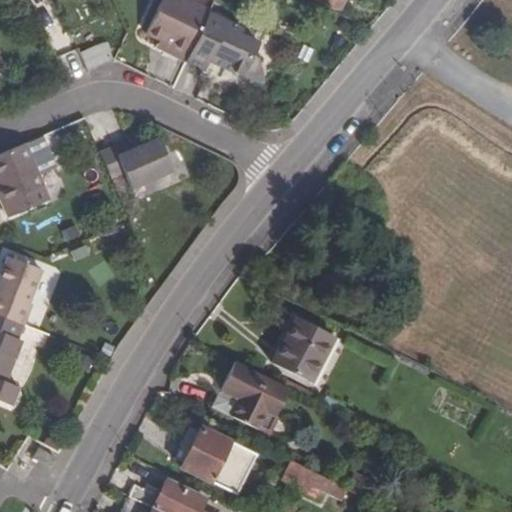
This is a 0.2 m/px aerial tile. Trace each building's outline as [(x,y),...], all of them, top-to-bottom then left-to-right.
[(162,50),(185,61),(208,11),(184,0),(161,0),(145,34),(165,43),(162,50)] [(313,0),(334,10),(339,0),(313,0)] [(208,60),(252,80),(259,65),(256,59),(250,56),(256,44),(237,35),(240,29),(207,14),(185,61),(204,70),(208,60)] [(80,56),(87,72),(113,60),(106,45),(80,56)] [(24,144),(38,175),(54,168),(40,136),(24,144)] [(111,154),(129,193),(173,173),(158,141),(143,148),(133,153),(130,146),(111,154)] [(140,142),(130,146),(133,153),(143,148),(140,142)] [(38,175),(24,144),(0,153),(0,190),(4,201),(0,202),(7,217),(48,199),(38,175)] [(0,316),(22,325),(30,304),(28,303),(41,270),(7,257),(0,275),(0,316)] [(19,385),(6,380),(21,341),(17,339),(22,325),(0,316),(0,399),(12,404),(19,385)] [(272,365),(309,383),(332,338),(296,319),(272,365)] [(258,431),(271,433),(278,419),(275,418),(290,390),(234,363),(211,407),(258,431)] [(180,469),(235,495),(255,456),(201,429),(199,432),(191,428),(183,444),(191,447),(183,464),(180,469)] [(175,459),(183,464),(191,447),(183,444),(175,459)] [(318,489),(340,501),(346,488),(291,461),(282,479),(314,495),(318,489)] [(354,473),(346,488),(357,494),(365,478),(354,473)] [(357,494),(368,500),(372,492),(376,484),(365,478),(357,494)] [(159,511),(198,511),(204,500),(166,482),(158,497),(134,485),(128,497),(159,511)] [(372,492),(368,500),(392,511),(396,503),(372,492)] [(159,511),(128,497),(120,511),(159,511)]
